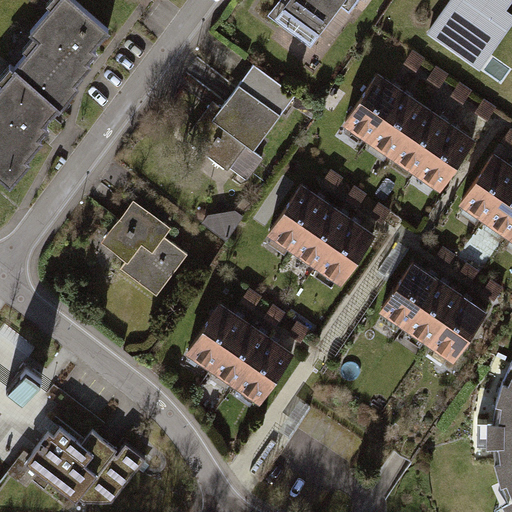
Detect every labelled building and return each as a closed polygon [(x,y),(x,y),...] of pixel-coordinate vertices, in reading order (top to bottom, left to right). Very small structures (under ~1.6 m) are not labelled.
[(350,16),(361,0),(291,0),(283,13),(322,39),(341,10),(350,16)] [(510,0),(452,0),(430,32),(479,67),(511,20),(511,16),(503,10),(510,0)] [(14,78),(59,115),(77,94),(73,90),(88,72),(84,68),(91,60),(88,57),(105,36),(64,2),(33,40),(41,47),(14,78)] [(405,67),(418,75),(426,63),(413,55),(405,67)] [(294,96),(253,69),(225,112),(214,105),(189,143),(250,183),(264,161),(255,155),(294,96)] [(430,83),(441,90),(449,77),(439,70),(430,83)] [(14,78),(0,94),(0,183),(9,191),(25,172),(21,169),(38,150),(34,146),(43,136),(39,132),(47,123),(50,126),(59,115),(14,78)] [(403,96),(377,79),(343,130),(369,147),(403,96)] [(451,98),(464,107),(473,94),(460,85),(451,98)] [(403,96),(369,147),(394,163),(428,112),(403,96)] [(483,102),(475,115),(488,123),(496,110),(483,102)] [(452,127),(428,112),(394,163),(418,179),(452,127)] [(474,142),(452,127),(418,179),(441,193),(474,142)] [(511,131),(502,146),(511,152),(511,131)] [(511,188),(511,169),(494,158),(461,209),(487,226),(511,188)] [(344,180),(332,172),(323,186),(335,194),(344,180)] [(368,196),(356,188),(346,203),(359,211),(368,196)] [(511,188),(487,226),(511,242),(511,188)] [(328,211),(302,194),(268,245),(295,262),(328,211)] [(167,230),(134,204),(101,247),(127,267),(123,271),(158,298),(189,258),(161,237),(167,230)] [(391,213),(379,205),(370,219),(382,226),(391,213)] [(328,211),(295,262),(320,278),(353,227),(328,211)] [(424,218),(413,211),(406,222),(417,229),(424,218)] [(203,228),(226,243),(243,218),(235,212),(210,218),(203,228)] [(377,243),(353,227),(320,278),(343,294),(377,243)] [(457,258),(443,249),(434,264),(447,273),(457,258)] [(480,274),(467,265),(458,279),(471,288),(480,274)] [(413,271),(380,322),(405,338),(438,287),(413,271)] [(505,292),(491,283),(481,297),(495,307),(505,292)] [(462,302),(438,287),(405,338),(428,354),(462,302)] [(262,299),(249,291),(240,305),(253,313),(262,299)] [(485,317),(462,302),(428,354),(451,368),(485,317)] [(286,315),(272,306),(263,320),(277,329),(286,315)] [(246,328),(220,311),(186,362),(213,379),(246,328)] [(311,332),(298,323),(288,338),(301,347),(311,332)] [(246,328),(213,379),(238,395),(271,344),(246,328)] [(295,359),(271,344),(238,395),(261,411),(295,359)] [(28,362),(7,388),(23,400),(43,375),(28,362)] [(511,376),(502,394),(497,444),(511,442),(511,376)] [(24,471),(75,507),(116,450),(94,434),(84,447),(62,431),(56,440),(50,436),(24,471)] [(511,442),(497,444),(502,468),(508,494),(511,503),(511,442)]
